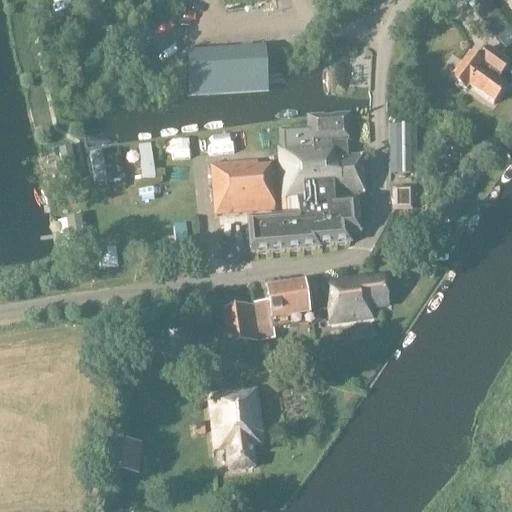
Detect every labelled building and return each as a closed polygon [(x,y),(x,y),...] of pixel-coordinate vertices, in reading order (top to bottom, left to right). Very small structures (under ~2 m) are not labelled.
[(511,0),(502,0),(511,13),(511,0)] [(511,46),(511,41),(493,19),(484,26),(505,52),(511,46)] [(470,90),(493,107),(505,90),(497,83),(508,67),(486,50),(477,63),(469,57),(450,83),(466,94),(470,90)] [(189,54),(191,97),(265,94),(262,51),(258,51),(189,54)] [(283,215),(287,215),(357,210),(357,203),(341,204),(341,199),(362,198),(360,160),(350,161),(349,146),(350,146),(349,118),(306,121),(307,138),(277,140),(281,203),(282,203),(283,215)] [(447,138),(433,143),(438,158),(453,152),(447,138)] [(132,146),(136,182),(151,180),(147,144),(132,146)] [(405,156),(389,157),(390,172),(406,171),(405,156)] [(214,219),(274,214),(270,169),(256,171),(256,165),(209,169),(214,219)] [(359,236),(357,210),(287,215),(287,221),(259,223),(260,229),(248,229),(249,256),(318,252),(318,249),(349,247),(348,236),(359,236)] [(326,302),(304,305),(307,326),(308,325),(329,322),(329,326),(360,322),(359,313),(387,309),(383,281),(355,285),(354,282),(324,287),(326,302)] [(265,294),(266,303),(254,305),(260,343),(273,341),(272,331),(307,326),(304,305),(302,289),(265,294)] [(224,313),(229,346),(255,343),(250,309),(224,313)] [(167,333),(169,351),(188,349),(185,330),(167,333)] [(255,471),(252,450),(262,449),(256,393),(208,398),(214,453),(226,452),(229,474),(255,471)] [(107,444),(104,476),(138,478),(140,447),(107,444)]
